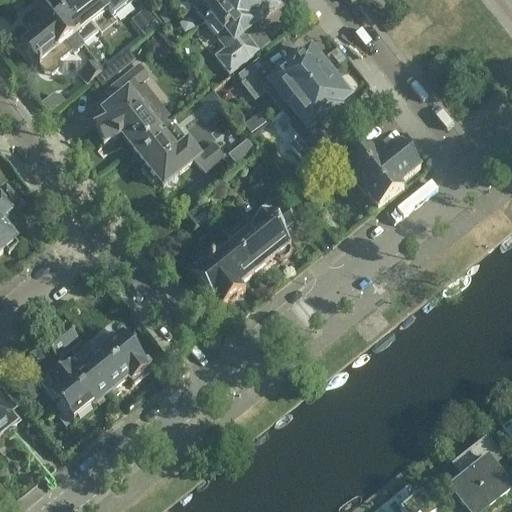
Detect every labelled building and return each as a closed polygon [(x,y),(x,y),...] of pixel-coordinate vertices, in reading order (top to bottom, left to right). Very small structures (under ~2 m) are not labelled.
[(113,18),(135,0),(47,0),(45,3),(48,7),(77,43),(80,47),(97,34),(90,25),(105,13),(108,18),(111,15),(113,18)] [(204,25),(234,0),(165,0),(171,7),(180,0),(186,0),(193,9),(193,11),(204,25)] [(267,48),(252,30),(262,22),(258,17),(276,3),(273,0),(261,0),(261,1),(260,0),(234,0),(204,25),(215,39),(217,38),(223,45),(210,55),(229,78),(267,48)] [(77,43),(48,7),(45,10),(44,9),(35,16),(38,20),(28,28),(34,36),(20,47),(40,73),(43,70),(48,76),(51,76),(58,71),(58,67),(53,62),(77,43)] [(287,111),(332,75),(326,68),(322,67),(311,53),(300,62),(298,59),(277,76),(279,78),(275,82),(268,87),(270,90),(287,111)] [(86,89),(105,75),(96,64),(77,78),(86,89)] [(158,132),(129,96),(149,80),(139,68),(106,95),(114,106),(103,115),(109,123),(95,131),(103,147),(118,140),(119,141),(122,139),(133,152),(158,132)] [(268,87),(275,82),(265,70),(244,88),(255,102),(270,90),(268,87)] [(339,110),(349,101),(338,87),(339,83),(332,75),(287,111),(304,133),(307,135),(313,130),(318,126),(320,129),(341,112),(339,110)] [(198,161),(174,130),(163,139),(158,132),(133,152),(145,167),(140,172),(151,186),(157,183),(163,190),(193,166),(199,162),(198,161)] [(305,164),(327,147),(313,130),(307,135),(304,133),(289,145),(305,164)] [(400,189),(420,172),(396,142),(381,154),(376,148),(361,160),(351,148),(332,163),(354,191),(357,189),(377,214),(403,193),(400,189)] [(208,172),(224,160),(214,148),(198,161),(199,162),(193,166),(206,176),(208,172)] [(4,225),(14,217),(13,215),(22,208),(4,186),(0,189),(0,257),(5,253),(8,257),(18,249),(10,238),(12,237),(4,227),(4,226),(4,225)] [(210,221),(197,204),(177,220),(191,237),(210,221)] [(290,249),(280,237),(295,225),(279,205),(248,230),(251,234),(232,248),(240,258),(238,260),(253,278),(275,260),(280,263),(285,262),(289,259),(290,254),(289,251),(290,249)] [(240,288),(253,278),(238,260),(240,258),(232,248),(209,267),(203,259),(186,273),(219,315),(245,294),(240,288)] [(80,345),(65,326),(54,335),(69,354),(69,353),(80,345)] [(106,399),(83,370),(69,353),(69,354),(54,335),(43,344),(58,362),(65,357),(72,366),(61,376),(53,366),(33,382),(41,392),(40,392),(59,416),(63,413),(73,426),(106,399)] [(151,370),(132,346),(129,348),(122,339),(83,370),(106,399),(127,383),(133,389),(152,374),(150,372),(151,370)] [(9,420),(14,416),(1,400),(0,399),(0,441),(16,428),(9,420)] [(487,511),(511,494),(491,469),(502,460),(486,441),(454,467),(465,482),(450,494),(464,511),(487,511)] [(431,511),(420,497),(401,511),(431,511)]
